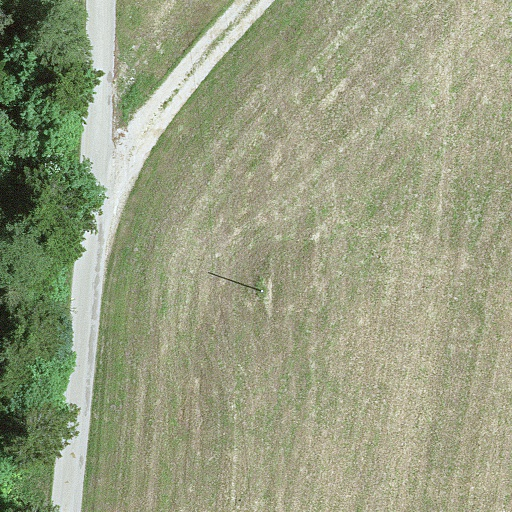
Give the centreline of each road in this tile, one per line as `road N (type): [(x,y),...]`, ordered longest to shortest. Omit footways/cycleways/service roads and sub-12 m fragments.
road 1 (unclassified): [(69,511),(98,190),(98,0)]
road 2 (track): [(256,0),(98,190)]
